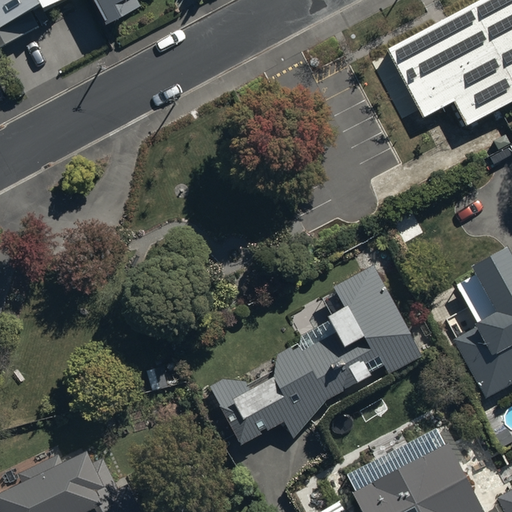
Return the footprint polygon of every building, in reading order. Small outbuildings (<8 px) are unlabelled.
[(0,0),(0,44),(47,19),(42,10),(60,0),(0,0)] [(99,0),(108,15),(135,0),(99,0)] [(511,0),(477,0),(442,19),(385,49),(421,116),(450,101),(463,125),(511,99),(511,0)] [(438,0),(445,11),(463,0),(438,0)] [(294,181),(312,222),(326,215),(308,175),(294,181)] [(452,336),(483,393),(511,377),(511,255),(503,240),(467,260),(492,305),(471,317),(474,323),(452,336)] [(371,261),(330,283),(339,299),(323,309),(333,328),(300,347),(295,339),(274,350),(270,370),(251,380),(223,377),(207,386),(239,443),(282,418),(293,437),(325,394),(383,363),(387,372),(421,354),(371,261)] [(317,511),(488,511),(476,489),(473,491),(443,434),(347,486),(351,494),(317,511)] [(0,510),(0,511),(138,511),(124,482),(115,487),(99,453),(89,458),(85,449),(59,461),(55,451),(16,470),(20,480),(0,489),(0,510)] [(511,487),(496,496),(504,511),(511,511),(511,456),(511,487)]
